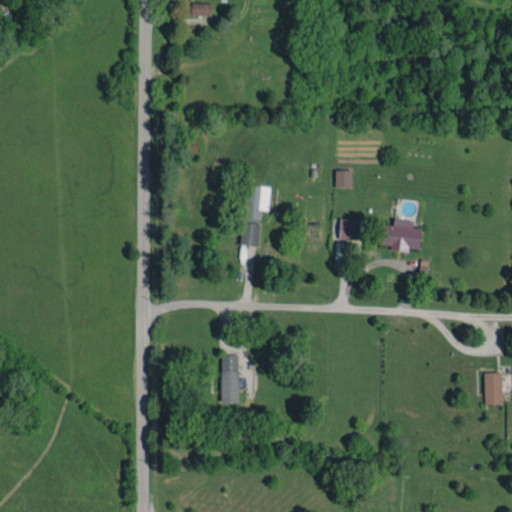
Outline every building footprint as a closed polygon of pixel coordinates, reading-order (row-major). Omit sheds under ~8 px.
[(191,15),(211,15),(211,3),(191,2),(191,15)] [(335,187),(352,186),(351,169),(334,169),(335,187)] [(268,211),(269,186),(244,184),(243,218),(260,219),(261,210),(268,211)] [(363,219),(339,218),(339,238),(362,239),(363,219)] [(418,248),(420,228),(412,227),(412,220),(393,218),(392,225),(381,223),(378,243),(389,244),(389,249),(408,251),(408,247),(418,248)] [(240,244),(257,245),(259,223),(242,221),(240,244)] [(220,402),(237,402),(238,355),(221,354),(220,402)] [(501,403),(501,372),(483,372),(484,404),(501,403)]
